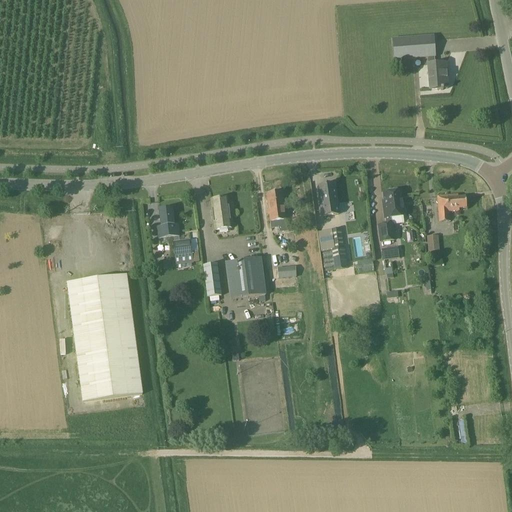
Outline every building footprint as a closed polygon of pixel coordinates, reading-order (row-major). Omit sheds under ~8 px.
[(435,65),(433,37),(393,40),(394,60),(427,58),(429,91),(447,89),(445,65),(435,65)] [(338,215),(334,186),(318,188),(322,217),(338,215)] [(289,232),(288,227),(286,227),(281,192),(267,194),(271,229),(279,228),(280,233),(289,232)] [(391,219),(403,218),(403,216),(405,216),(404,208),(401,208),(399,193),(383,195),(385,211),(383,211),(385,220),(386,226),(378,227),(380,243),(394,242),(392,225),(391,219)] [(467,209),(466,198),(458,198),(458,197),(437,198),(439,223),(449,223),(449,212),(459,212),(458,210),(467,209)] [(230,229),(226,199),(212,201),(216,231),(230,229)] [(171,200),(158,202),(159,209),(172,207),(171,200)] [(174,226),(172,209),(158,211),(161,228),(156,229),(157,241),(178,238),(177,226),(174,226)] [(345,258),(341,229),(330,231),(333,251),(322,253),(325,272),(347,270),(345,258)] [(439,250),(438,236),(427,238),(428,252),(439,250)] [(172,244),(174,258),(192,255),(190,241),(172,244)] [(111,248),(114,264),(132,261),(130,245),(111,248)] [(383,260),(399,258),(398,247),(382,249),(383,260)] [(193,263),(192,255),(174,258),(175,265),(193,263)] [(266,296),(261,260),(225,264),(230,301),(266,296)] [(217,265),(203,267),(207,298),(221,297),(217,265)] [(296,278),(295,268),(277,269),(278,280),(296,278)] [(82,403),(142,396),(126,277),(67,284),(82,403)] [(422,283),(423,295),(430,294),(429,282),(422,283)]
